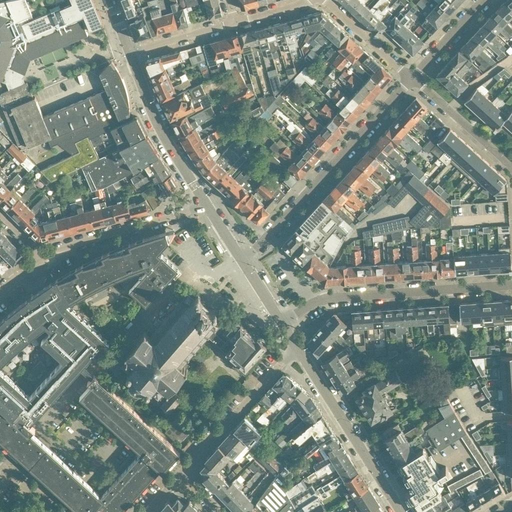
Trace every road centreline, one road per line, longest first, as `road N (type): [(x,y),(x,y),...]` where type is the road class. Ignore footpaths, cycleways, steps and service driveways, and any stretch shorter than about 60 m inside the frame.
road 1 (residential): [(240,260),(411,78)]
road 2 (residential): [(281,323),(323,298),(511,285)]
road 3 (residential): [(399,511),(296,348)]
road 4 (residential): [(41,262),(206,205)]
road 5 (residential): [(206,205),(163,137),(129,53)]
road 6 (residential): [(181,473),(296,348)]
road 7 (residential): [(411,78),(511,169)]
